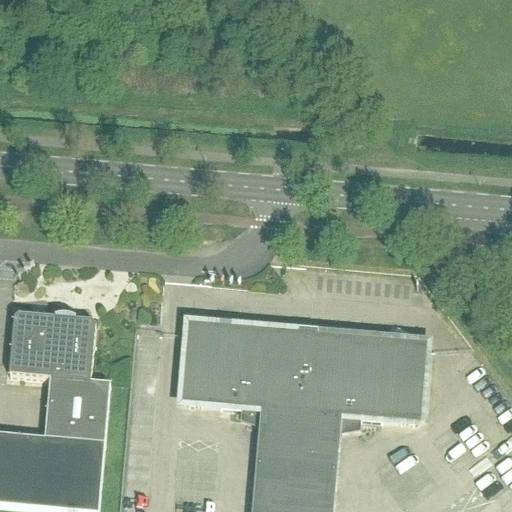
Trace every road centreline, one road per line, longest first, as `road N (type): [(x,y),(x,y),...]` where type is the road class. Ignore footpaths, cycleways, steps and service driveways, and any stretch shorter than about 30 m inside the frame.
road 1 (primary): [(0,167),(511,213)]
road 2 (track): [(379,201),(382,173),(248,0)]
